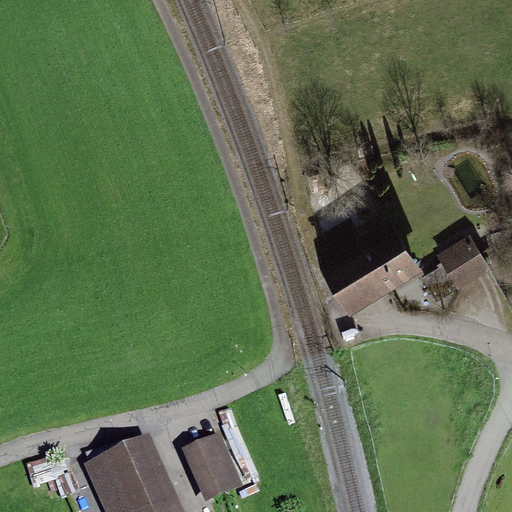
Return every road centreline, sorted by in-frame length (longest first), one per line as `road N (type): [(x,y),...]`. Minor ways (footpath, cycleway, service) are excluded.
road 1 (residential): [(0,456),(188,408),(257,380),(283,354),(231,171),(157,0)]
road 2 (residential): [(511,402),(464,511)]
